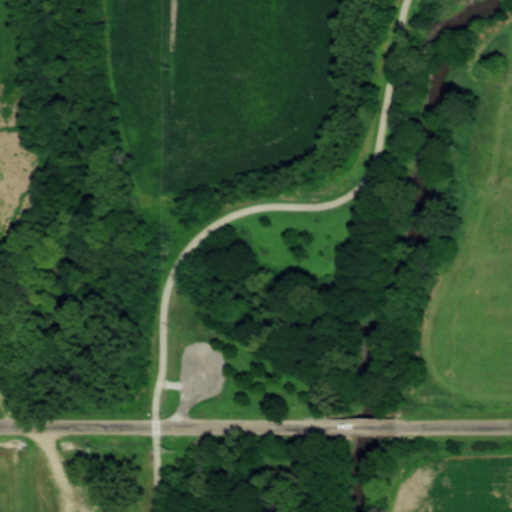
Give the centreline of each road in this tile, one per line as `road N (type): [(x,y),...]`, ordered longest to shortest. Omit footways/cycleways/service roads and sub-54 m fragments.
road 1 (residential): [(198,428),(0,428)]
road 2 (residential): [(511,427),(362,428)]
road 3 (residential): [(333,428),(198,428)]
